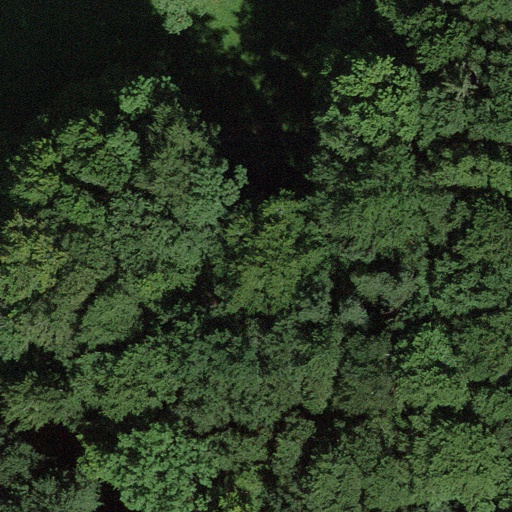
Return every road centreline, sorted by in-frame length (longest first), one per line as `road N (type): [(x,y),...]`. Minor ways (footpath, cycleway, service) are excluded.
road 1 (track): [(350,0),(70,365)]
road 2 (track): [(0,302),(148,421),(321,511)]
